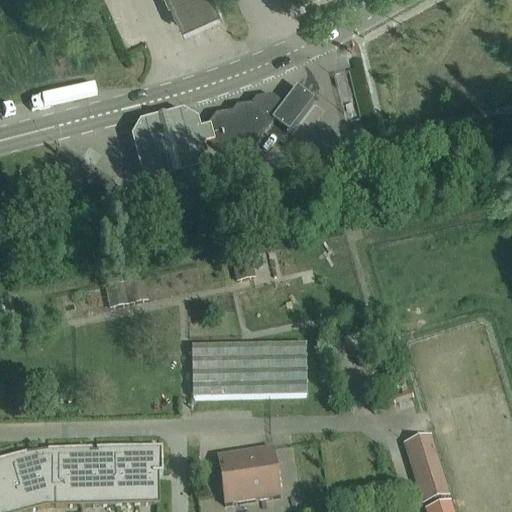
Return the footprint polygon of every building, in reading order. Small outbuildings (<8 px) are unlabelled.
[(168,0),(180,26),(218,9),(220,14),(221,13),(215,0),(168,0)] [(206,130),(208,145),(221,155),(252,151),(272,124),(288,136),(313,103),(296,89),(282,107),(271,99),(256,101),(251,107),(236,109),(231,115),(215,118),(206,130)] [(186,120),(140,131),(134,146),(142,180),(161,190),(202,179),(210,162),(208,153),(217,150),(212,135),(203,137),(201,128),(186,120)] [(305,346),(191,348),(192,401),(306,398),(305,346)] [(402,446),(421,506),(450,497),(431,437),(402,446)] [(218,455),(225,507),(282,499),(275,447),(218,455)] [(0,511),(38,511),(49,509),(55,509),(159,506),(158,476),(162,476),(161,450),(95,451),(95,455),(91,455),(90,451),(47,453),(25,456),(0,462),(0,511)]
